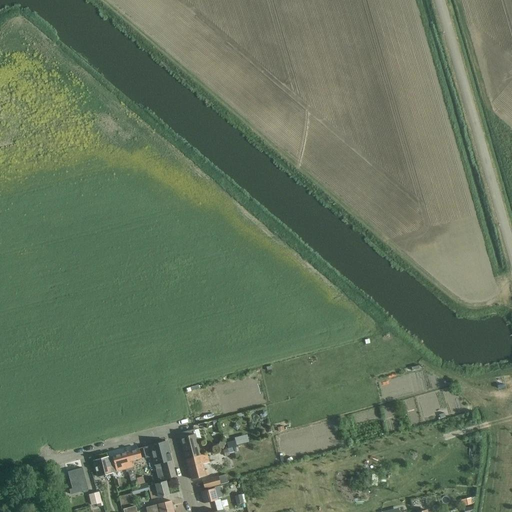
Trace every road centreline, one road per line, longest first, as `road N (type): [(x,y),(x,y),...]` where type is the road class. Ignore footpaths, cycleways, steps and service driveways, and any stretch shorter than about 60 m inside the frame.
road 1 (tertiary): [(511,248),(440,0)]
road 2 (residential): [(167,430),(46,460)]
